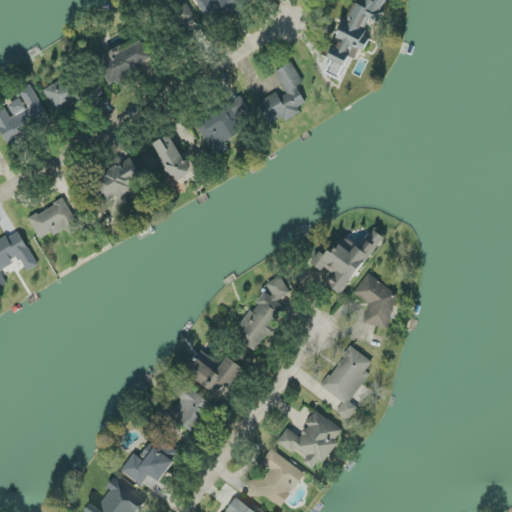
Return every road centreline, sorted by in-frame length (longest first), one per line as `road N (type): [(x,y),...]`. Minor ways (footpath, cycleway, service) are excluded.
road 1 (residential): [(0,195),(285,24)]
road 2 (residential): [(181,511),(317,330)]
